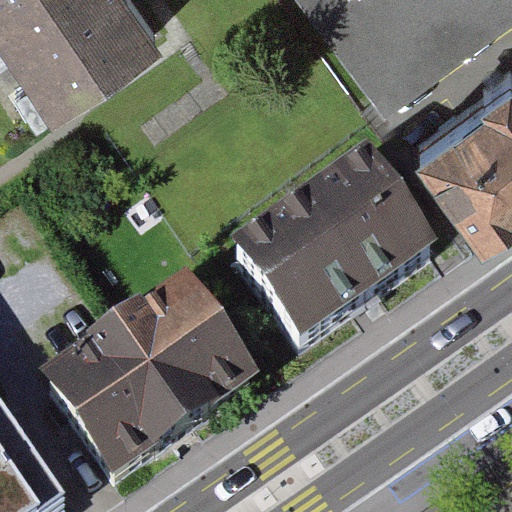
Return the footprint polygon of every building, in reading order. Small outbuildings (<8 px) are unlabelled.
[(156,36),(130,0),(0,0),(0,26),(55,106),(156,36)] [(511,0),(317,0),(387,96),(511,5),(511,0)] [(511,83),(415,152),(484,248),(511,227),(511,83)] [(369,178),(236,272),(298,358),(430,264),(369,178)] [(190,294),(44,398),(114,496),(261,392),(190,294)] [(0,511),(65,511),(0,419),(0,511)]
